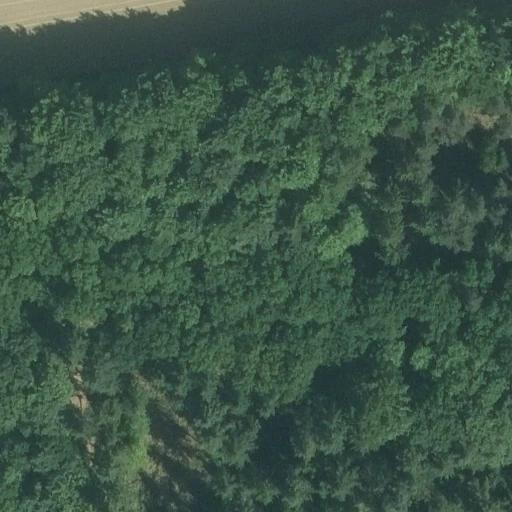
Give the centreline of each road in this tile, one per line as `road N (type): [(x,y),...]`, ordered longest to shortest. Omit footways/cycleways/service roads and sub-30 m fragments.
road 1 (unknown): [(81,250),(84,309),(239,356),(249,511)]
road 2 (unknown): [(239,356),(511,415)]
